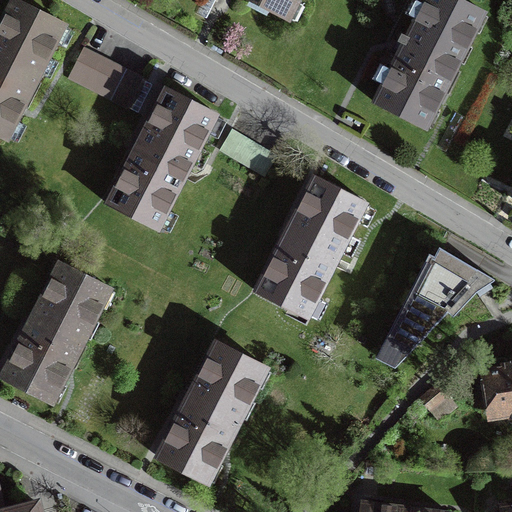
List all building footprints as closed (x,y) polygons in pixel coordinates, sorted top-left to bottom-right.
[(63,24),(15,0),(13,0),(0,26),(0,134),(6,138),(63,24)] [(251,0),(287,18),(296,0),(295,0),(251,0)] [(393,65),(374,102),(425,128),(484,12),(460,0),(426,0),(415,23),(417,24),(410,38),(401,33),(400,37),(397,41),(406,45),(395,66),(393,65)] [(71,77),(111,97),(125,71),(84,50),(71,77)] [(140,78),(125,71),(111,97),(126,105),(140,78)] [(216,113),(166,88),(135,147),(107,203),(157,229),(216,113)] [(230,132),(220,150),(264,176),(274,158),(230,132)] [(364,202),(315,177),(286,233),(257,291),(306,316),(364,202)] [(439,247),(393,338),(411,347),(413,349),(447,311),(453,316),(476,292),(495,279),(439,247)] [(110,287),(60,262),(31,319),(2,376),(52,401),(110,287)] [(266,367),(217,342),(184,405),(158,456),(207,481),(266,367)] [(506,368),(484,372),(489,406),(511,402),(511,365),(506,367),(506,368)] [(454,370),(421,398),(431,410),(464,382),(454,370)] [(0,511),(38,511),(36,502),(0,511)] [(438,511),(362,503),(360,511),(438,511)]
